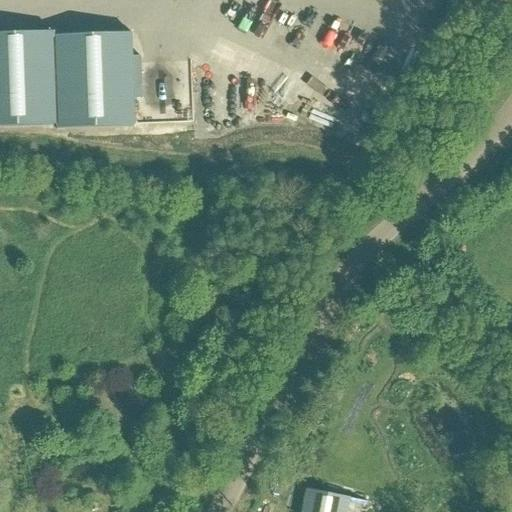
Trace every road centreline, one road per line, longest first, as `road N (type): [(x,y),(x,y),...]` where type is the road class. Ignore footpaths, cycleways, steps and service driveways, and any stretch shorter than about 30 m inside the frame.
road 1 (unclassified): [(219,511),(320,315),(361,260),(511,114)]
road 2 (unknown): [(53,4),(196,15),(335,78)]
